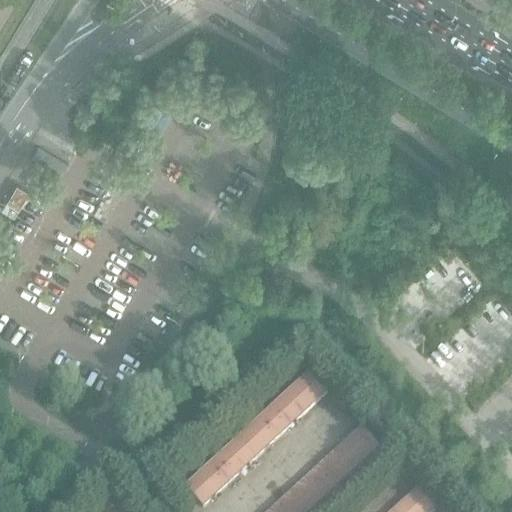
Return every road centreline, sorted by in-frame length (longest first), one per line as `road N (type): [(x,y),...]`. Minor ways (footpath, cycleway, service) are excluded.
road 1 (primary): [(278,0),(511,137)]
road 2 (primary): [(511,70),(400,0)]
road 3 (unclassified): [(56,67),(162,0)]
